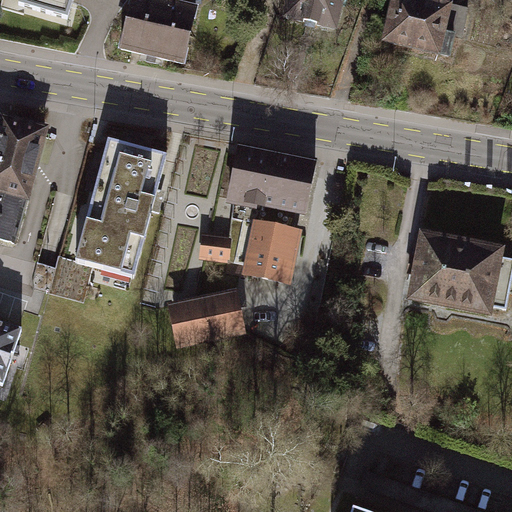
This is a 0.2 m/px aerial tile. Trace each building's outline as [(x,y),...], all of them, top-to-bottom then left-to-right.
[(17,0),(16,10),(65,19),(68,0),(17,0)] [(197,9),(159,0),(130,0),(118,54),(182,69),(197,9)] [(288,0),(284,20),(338,32),(344,0),(288,0)] [(470,10),(428,0),(391,0),(381,46),(450,61),(456,36),(464,38),(470,10)] [(50,129),(2,116),(0,123),(0,241),(17,246),(27,201),(30,202),(50,129)] [(319,163),(241,146),(229,205),(235,207),(296,217),(308,219),(319,163)] [(170,162),(110,150),(78,267),(139,283),(170,162)] [(296,217),(235,207),(233,238),(229,264),(248,268),(255,223),(293,230),(296,217)] [(294,287),(304,232),(293,230),(255,223),(248,268),(246,279),(294,287)] [(507,250),(421,232),(409,304),(494,321),(496,309),(509,311),(511,292),(511,260),(505,260),(507,250)] [(233,238),(204,235),(200,260),(229,264),(233,238)] [(249,335),(240,291),(170,306),(178,350),(249,335)] [(0,311),(0,386),(2,388),(26,321),(0,311)]
